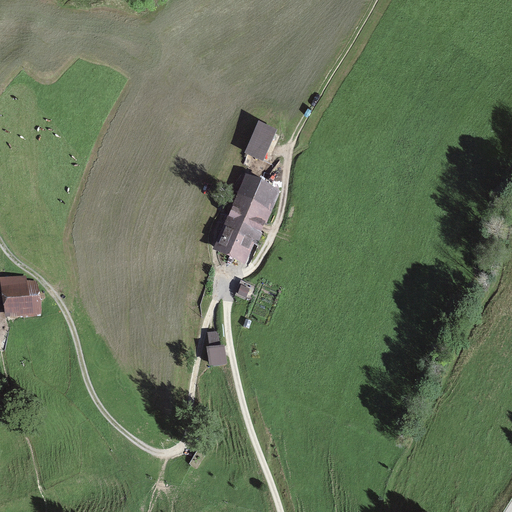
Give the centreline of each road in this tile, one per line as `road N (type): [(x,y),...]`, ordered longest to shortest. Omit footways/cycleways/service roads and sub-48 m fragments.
road 1 (track): [(0,240),(60,303),(88,386),(107,416),(154,451),(185,444),(206,321),(266,247),(291,145),(375,0)]
road 2 (track): [(280,511),(243,408),(228,337),(229,286)]
